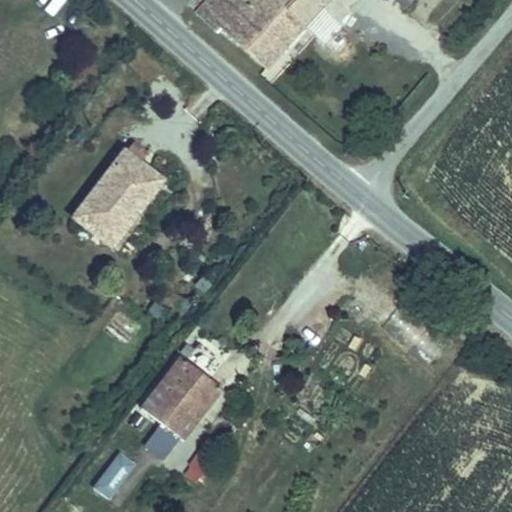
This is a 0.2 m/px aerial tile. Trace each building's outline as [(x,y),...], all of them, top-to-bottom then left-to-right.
[(196,0),(186,9),(215,39),(223,31),(260,68),(320,1),(318,0),(253,0),(251,2),(249,0),(196,0)] [(381,0),(390,8),(398,0),(381,0)] [(153,186),(113,157),(65,224),(104,252),(153,186)] [(403,309),(387,323),(425,367),(441,353),(403,309)] [(218,390),(174,358),(134,412),(178,444),(218,390)] [(118,451),(90,487),(108,501),(136,465),(118,451)] [(198,451),(181,472),(197,485),(214,464),(198,451)]
